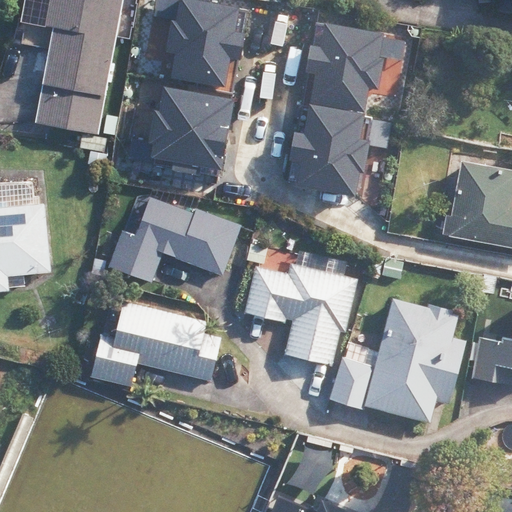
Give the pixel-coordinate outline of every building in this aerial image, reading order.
[(51,27),(32,122),(96,135),(121,0),(43,0),(39,25),(51,27)] [(236,7),(200,0),(176,0),(174,15),(170,15),(163,50),(173,52),(169,74),(221,84),(226,57),(238,59),(244,32),(232,29),(236,7)] [(511,0),(491,0),(490,6),(511,9),(511,0)] [(381,32),(322,21),(317,45),(309,44),(304,71),(312,72),(307,100),(363,110),(367,88),(379,90),(385,55),(377,54),(381,32)] [(232,94),(160,82),(155,108),(152,107),(146,139),(150,140),(147,157),(171,161),(169,168),(196,173),(197,165),(219,169),(232,94)] [(364,111),(306,101),(301,130),(291,128),(285,157),(296,159),(291,185),(352,196),(356,170),(361,171),(367,137),(359,135),(364,111)] [(511,186),(511,170),(456,160),(446,215),(442,215),(438,235),(511,248),(511,207),(508,207),(511,186)] [(192,214),(146,197),(132,236),(120,231),(107,267),(148,282),(159,253),(221,276),(240,225),(194,208),(192,214)] [(43,204),(0,208),(0,290),(7,290),(5,276),(49,272),(43,204)] [(369,258),(366,278),(402,284),(405,265),(369,258)] [(356,278),(289,263),(286,274),(253,267),(242,313),(283,322),(283,319),(290,321),(283,354),(331,365),(338,332),(344,333),(356,278)] [(424,307),(388,298),(375,350),(346,343),(341,360),(338,359),(328,401),(361,410),(362,407),(427,424),(433,401),(445,404),(461,340),(449,337),(455,315),(447,313),(448,310),(425,304),(424,307)] [(206,322),(120,301),(111,337),(97,333),(89,356),(87,376),(127,386),(132,364),(209,382),(220,338),(203,334),(206,322)] [(511,305),(505,340),(496,338),(496,341),(477,337),(470,379),(511,386),(511,305)] [(316,507),(279,491),(269,511),(359,511),(321,495),(316,507)]
